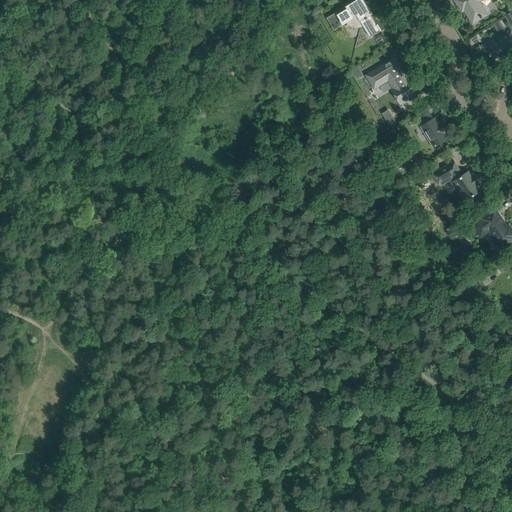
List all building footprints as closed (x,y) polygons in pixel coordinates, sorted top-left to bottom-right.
[(362,25),(370,38),(381,31),(377,25),(376,25),(368,12),(370,11),(363,0),(356,0),(350,4),(351,6),(338,15),(336,12),(327,18),(334,30),(338,28),(338,27),(343,24),(348,21),(349,23),(353,25),(357,26),(361,26),(362,25)] [(454,0),(459,8),(462,6),(473,24),(487,15),(478,0),(454,0)] [(511,53),(511,32),(511,31),(484,47),(494,64),(511,53)] [(409,80),(395,58),(367,75),(374,88),(388,80),(394,89),(392,90),(400,104),(420,92),(411,78),(409,80)] [(352,71),(357,79),(363,76),(358,68),(352,71)] [(419,120),(423,125),(421,126),(424,131),(426,130),(430,136),(428,137),(434,148),(448,139),(444,131),(440,125),(435,118),(434,119),(430,113),(419,120)] [(440,186),(452,179),(454,181),(454,182),(467,201),(482,190),(477,183),(479,182),(475,176),(473,177),(469,171),(462,176),(459,172),(461,172),(454,161),(433,174),(440,186)] [(481,219),(482,220),(474,226),(480,234),(488,229),(501,248),(511,240),(511,230),(509,226),(507,228),(495,209),(481,219)] [(458,239),(457,242),(460,246),(463,247),(466,245),(467,242),(465,238),(461,237),(458,239)] [(473,266),(477,272),(481,270),(477,263),(473,266)]
